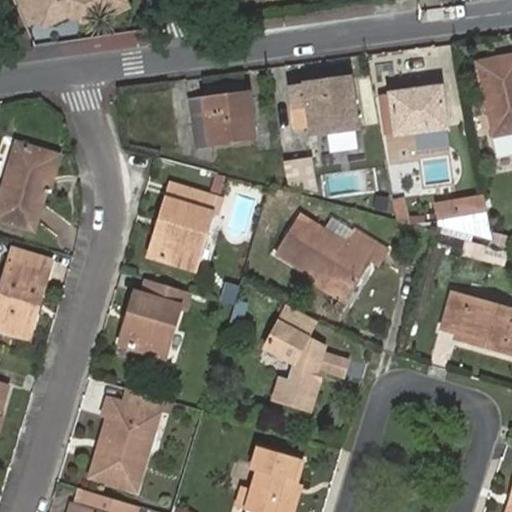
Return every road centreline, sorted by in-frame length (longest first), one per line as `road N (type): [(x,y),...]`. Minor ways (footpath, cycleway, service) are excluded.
road 1 (residential): [(79,71),(110,219),(26,511)]
road 2 (residential): [(343,511),(379,394),(403,380),(475,401),(486,412),(461,511)]
road 3 (residential): [(511,10),(193,57)]
